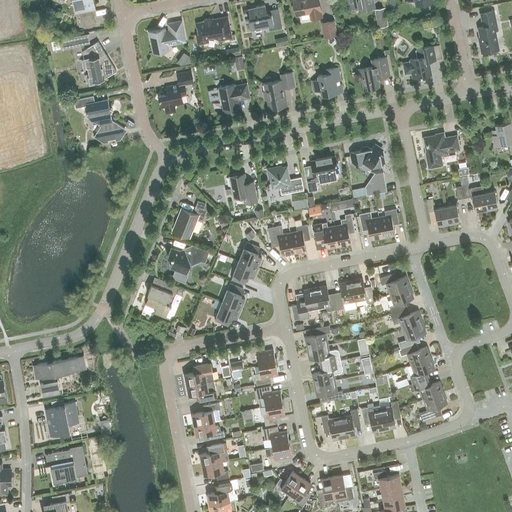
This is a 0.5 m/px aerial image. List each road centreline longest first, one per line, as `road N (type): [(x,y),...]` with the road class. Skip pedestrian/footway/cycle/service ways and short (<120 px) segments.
road 1 (residential): [(191,511),(163,361),(178,348),(285,326)]
road 2 (unclassified): [(168,158),(92,323),(77,336),(11,350)]
road 3 (unclassified): [(400,108),(168,158)]
road 4 (residential): [(285,326),(311,451),(323,457),(408,442)]
road 5 (residential): [(410,250),(289,274),(280,296),(285,326)]
road 6 (residential): [(26,511),(26,428),(11,350)]
road 7 (residential): [(124,13),(147,134),(168,158)]
road 8 (residential): [(400,108),(425,241)]
road 9 (residential): [(511,302),(487,242),(425,241)]
